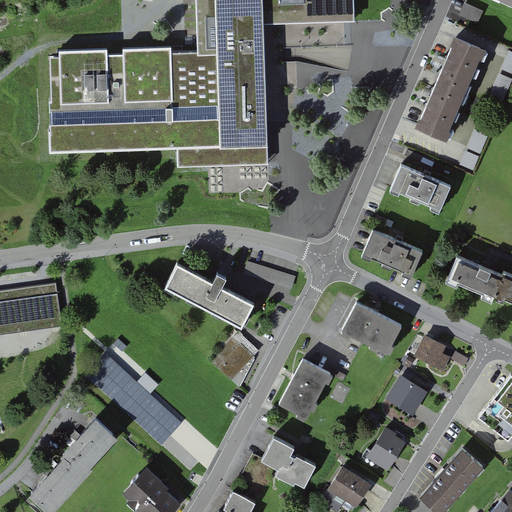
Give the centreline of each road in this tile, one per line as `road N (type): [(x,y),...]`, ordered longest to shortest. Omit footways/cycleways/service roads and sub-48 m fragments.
road 1 (residential): [(0,257),(195,230),(287,245),(329,263)]
road 2 (residential): [(329,263),(446,0)]
road 3 (residential): [(196,511),(329,263)]
road 4 (residential): [(489,344),(388,511)]
road 5 (residential): [(329,263),(489,344)]
